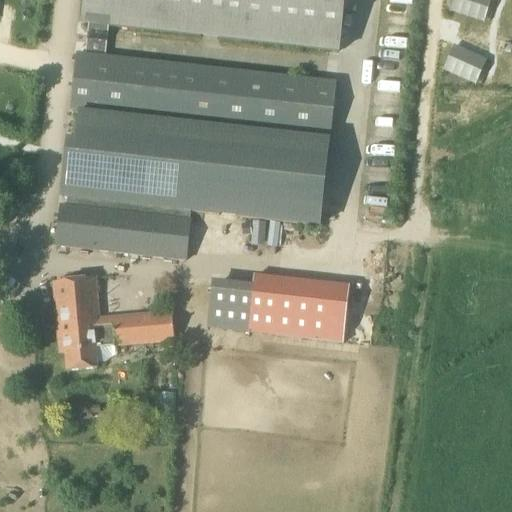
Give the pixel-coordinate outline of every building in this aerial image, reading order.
[(82,0),(80,22),(88,23),(84,55),(104,57),(108,25),(339,51),(344,0),(82,0)] [(76,54),(69,113),(77,114),(78,114),(328,142),(335,83),(104,57),(84,55),(76,54)] [(60,207),(55,248),(184,263),(190,214),(319,228),(328,142),(78,114),(75,145),(67,144),(61,199),(67,200),(66,208),(60,207)] [(212,285),(206,330),(247,335),(271,338),(343,347),(349,287),(278,279),(254,276),(252,290),(212,285)] [(97,371),(95,349),(114,348),(174,344),(171,315),(98,320),(95,281),(52,284),(58,356),(65,356),(66,373),(97,371)] [(76,415),(82,420),(89,419),(93,414),(99,414),(98,406),(92,407),(87,402),(80,402),(75,409),(76,415)]
